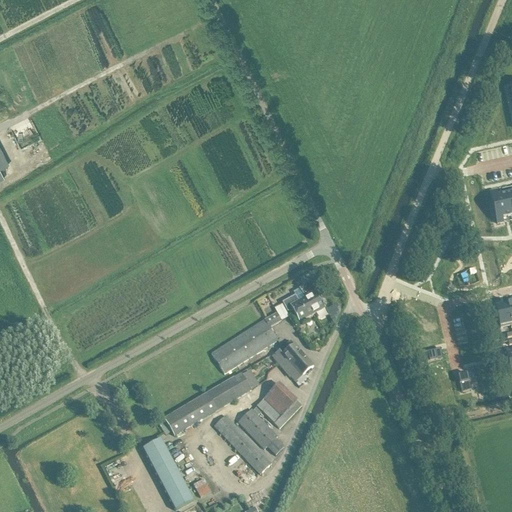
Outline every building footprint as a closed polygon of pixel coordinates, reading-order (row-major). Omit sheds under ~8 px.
[(0,180),(5,178),(0,168),(9,163),(0,145),(0,180)] [(496,192),(490,193),(493,209),(508,206),(505,195),(497,197),(496,192)] [(508,206),(493,209),(497,224),(503,223),(502,218),(510,216),(508,206)] [(310,283),(299,289),(304,299),(306,298),(308,301),(310,305),(309,306),(314,315),(325,309),(318,296),(316,292),(315,293),(310,283)] [(290,307),(299,323),(314,315),(309,306),(310,305),(308,301),(306,298),(304,299),(298,302),(295,296),(282,303),(286,310),(290,307)] [(418,313),(411,315),(413,323),(433,318),(431,310),(429,311),(429,308),(419,304),(416,304),(418,313)] [(506,306),(496,308),(500,329),(510,327),(506,306)] [(265,321),(211,355),(224,375),(278,341),(269,328),(290,315),(287,312),(285,313),(282,307),(276,311),(277,313),(265,320),(265,321)] [(436,329),(418,333),(421,345),(438,340),(436,329)] [(290,342),(272,357),(281,368),(283,367),(287,371),(286,371),(295,382),(305,374),(306,375),(308,376),(311,373),(312,371),(311,369),(313,367),(294,345),(294,346),(290,342)] [(440,349),(419,354),(422,364),(442,359),(440,349)] [(445,373),(429,377),(434,398),(450,395),(445,373)] [(473,373),(457,377),(461,393),(471,391),(469,382),(475,381),(473,373)] [(164,421),(174,437),(216,412),(251,391),(241,375),(164,421)] [(269,451),(274,455),(275,457),(284,448),(276,439),(277,438),(257,417),(261,413),(274,425),(280,430),(302,406),(278,384),(256,408),(252,412),(251,411),(238,423),(264,450),(267,448),(269,451)] [(369,415),(381,410),(371,386),(355,393),(363,412),(344,420),(349,432),(372,422),(369,415)] [(260,454),(225,417),(214,427),(260,476),(271,466),(260,454)] [(193,502),(162,439),(143,449),(175,511),(193,502)] [(394,439),(384,443),(392,461),(402,456),(398,447),(399,447),(397,441),(396,442),(394,439)] [(384,443),(374,448),(382,465),(392,461),(384,443)] [(374,448),(364,452),(372,469),(382,465),(374,448)] [(364,452),(354,456),(361,474),(372,469),(364,452)] [(406,495),(393,500),(398,511),(405,509),(405,511),(422,511),(421,509),(422,509),(420,504),(419,504),(416,498),(409,501),(406,495)]
